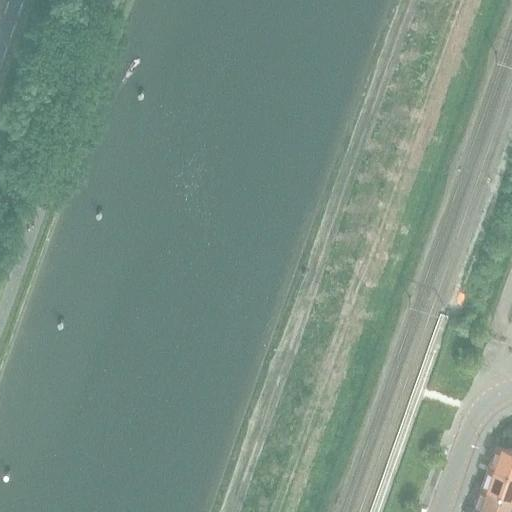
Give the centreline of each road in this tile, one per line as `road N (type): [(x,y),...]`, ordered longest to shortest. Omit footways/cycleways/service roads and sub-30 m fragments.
road 1 (track): [(234,511),(414,0)]
road 2 (tertiary): [(443,511),(475,421),(486,403),(511,389)]
